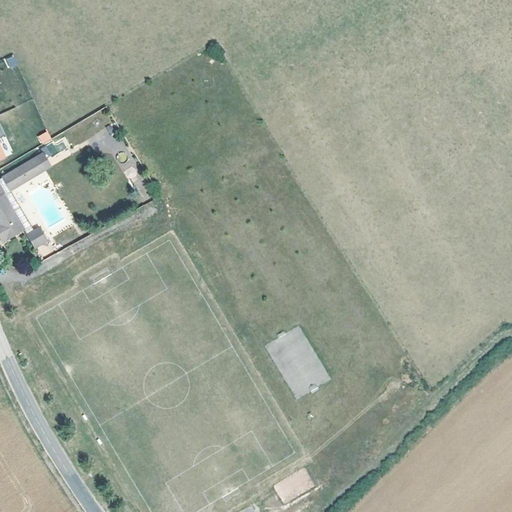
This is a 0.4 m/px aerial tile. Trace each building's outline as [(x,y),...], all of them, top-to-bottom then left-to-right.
[(4,59),(9,68),(17,64),(13,55),(4,59)] [(47,130),(36,136),(42,145),(52,139),(47,130)] [(7,179),(47,156),(42,146),(2,169),(7,179)] [(10,183),(46,163),(50,161),(47,156),(7,179),(10,183)] [(0,233),(1,236),(23,224),(14,207),(0,181),(0,180),(0,221),(0,222),(0,233)] [(14,207),(23,224),(32,220),(22,203),(14,207)] [(33,242),(46,235),(41,224),(27,231),(33,242)]
